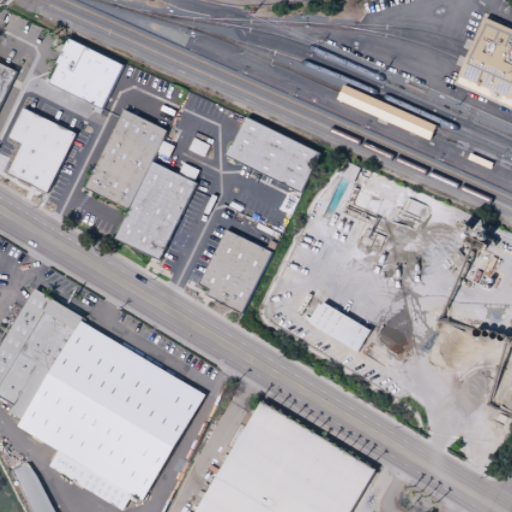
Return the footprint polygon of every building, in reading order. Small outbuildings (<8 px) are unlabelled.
[(511,26),(486,15),(457,82),(511,106),(511,26)] [(49,83),(70,39),(123,64),(102,109),(49,83)] [(0,62),(17,71),(0,105),(0,62)] [(344,84),(437,125),(430,140),(337,99),(344,84)] [(9,138),(22,144),(8,174),(33,186),(47,193),(76,133),(23,108),(9,138)] [(85,188),(129,209),(152,161),(167,130),(123,109),(85,188)] [(227,155),(246,116),(321,153),(301,193),(255,170),(227,155)] [(471,153),(494,163),(491,169),(469,159),(471,153)] [(152,161),(197,182),(160,260),(154,258),(115,238),(129,209),(152,161)] [(199,284),(210,290),(207,295),(211,297),(217,300),(216,301),(241,313),(272,252),(226,229),(199,284)] [(0,347),(36,288),(86,317),(84,321),(82,320),(22,420),(9,412),(14,405),(0,397),(0,347)] [(323,302),(311,323),(359,352),(371,331),(323,302)] [(19,426),(22,420),(82,320),(84,321),(207,395),(144,501),(19,426)] [(195,511),(253,416),(263,401),(379,470),(353,511),(195,511)] [(35,511),(14,471),(29,463),(37,476),(55,511),(35,511)]
